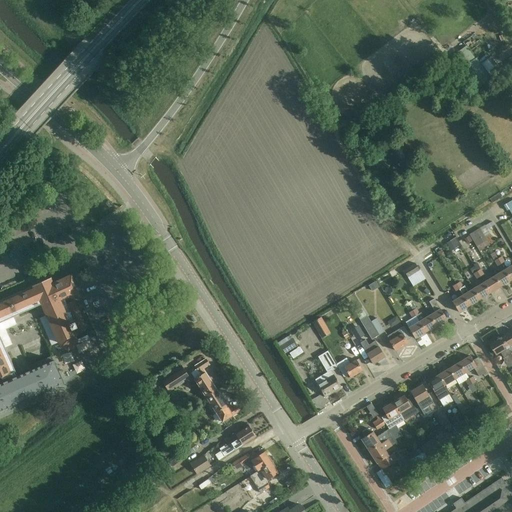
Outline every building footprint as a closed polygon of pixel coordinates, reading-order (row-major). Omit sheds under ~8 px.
[(387,123),(375,130),(382,140),(393,134),(387,123)] [(379,149),(367,155),(370,160),(372,159),(375,163),(384,158),(379,149)] [(511,222),(508,216),(498,222),(504,232),(511,227),(511,222)] [(433,223),(435,229),(446,226),(444,220),(433,223)] [(476,231),(470,235),(477,247),(484,242),(476,231)] [(427,269),(438,264),(434,256),(423,262),(427,269)] [(484,274),(481,269),(477,262),(473,265),(474,266),(477,272),(480,277),(484,274)] [(404,271),(408,277),(412,275),(414,279),(423,274),(420,270),(419,270),(416,264),(404,271)] [(494,277),(501,287),(511,281),(505,271),(494,277)] [(78,292),(71,276),(53,284),(50,279),(34,286),(35,289),(0,304),(0,379),(8,376),(16,372),(0,336),(0,323),(42,305),(59,344),(60,343),(61,347),(68,350),(75,347),(77,341),(75,336),(73,330),(76,328),(78,332),(86,329),(74,302),(67,305),(64,299),(78,292)] [(457,276),(453,279),(456,284),(460,290),(464,296),(470,306),(480,300),(474,289),(469,292),(465,286),(463,287),(457,276)] [(494,277),(484,283),(490,293),(501,287),(494,277)] [(376,281),(370,285),(373,290),(379,286),(376,281)] [(484,283),(474,289),(480,300),(490,293),(484,283)] [(470,306),(464,296),(453,302),(459,312),(470,306)] [(447,320),(434,299),(429,302),(436,312),(430,316),(436,326),(447,320)] [(412,301),(408,303),(413,311),(416,316),(420,322),(426,332),(436,326),(430,316),(425,319),(422,313),(420,314),(412,301)] [(367,315),(359,319),(371,339),(378,334),(371,322),(367,315)] [(329,329),(322,317),(313,322),(320,335),(329,329)] [(377,318),(371,322),(378,334),(384,331),(377,318)] [(416,325),(409,329),(415,339),(426,332),(420,322),(416,325)] [(404,326),(394,333),(387,337),(395,350),(408,343),(407,340),(411,338),(404,326)] [(93,330),(87,333),(90,338),(95,336),(93,330)] [(511,331),(501,338),(511,356),(511,331)] [(511,360),(511,356),(501,338),(489,345),(496,356),(500,353),(503,358),(509,355),(511,360)] [(78,349),(88,344),(87,340),(76,345),(78,349)] [(297,347),(293,340),(281,347),(285,354),(297,347)] [(366,340),(360,343),(364,350),(368,356),(373,364),(385,357),(380,349),(379,347),(375,341),(369,345),(366,340)] [(348,343),(342,347),(345,352),(351,349),(348,343)] [(321,376),(315,380),(318,385),(325,397),(341,387),(335,379),(331,371),(337,368),(328,352),(318,358),(327,373),(321,376)] [(459,363),(466,374),(474,369),(479,377),(483,375),(485,377),(488,375),(478,358),(473,361),(470,356),(459,363)] [(346,358),(336,364),(344,377),(348,374),(350,378),(363,371),(357,360),(349,365),(346,358)] [(206,359),(198,365),(195,366),(198,370),(191,374),(206,397),(217,390),(203,369),(210,364),(206,359)] [(16,372),(8,376),(10,380),(0,384),(0,411),(64,383),(54,360),(18,376),(16,372)] [(449,369),(456,380),(466,374),(459,363),(449,369)] [(189,377),(184,368),(163,381),(168,391),(189,377)] [(438,376),(445,386),(456,380),(449,369),(438,376)] [(438,376),(428,382),(439,401),(450,394),(448,392),(445,386),(438,376)] [(422,385),(410,392),(425,418),(432,414),(428,408),(434,404),(422,385)] [(222,422),(231,417),(240,411),(236,406),(229,410),(217,390),(206,397),(222,422)] [(453,390),(448,392),(450,394),(451,397),(463,416),(467,414),(453,390)] [(404,396),(393,402),(404,421),(405,420),(401,413),(411,407),(404,396)] [(404,421),(393,402),(382,409),(386,415),(382,418),(383,419),(382,419),(386,424),(389,430),(396,426),(404,421)] [(172,403),(165,405),(167,411),(174,410),(172,403)] [(443,412),(437,416),(445,429),(451,425),(443,412)] [(374,424),(377,429),(386,424),(382,419),(374,424)] [(463,428),(456,433),(461,440),(473,432),(465,420),(460,423),(463,428)] [(225,457),(229,455),(245,445),(244,443),(256,436),(249,426),(236,435),(238,439),(225,448),(224,446),(220,449),(225,457)] [(389,430),(393,437),(395,439),(402,435),(396,426),(389,430)] [(361,440),(369,452),(393,437),(389,430),(376,438),(373,432),(372,432),(370,429),(367,429),(362,433),(365,437),(361,440)] [(397,460),(393,453),(389,456),(386,451),(397,443),(395,439),(393,437),(369,452),(377,464),(380,462),(384,468),(382,469),(382,470),(397,460)] [(434,438),(420,447),(429,461),(443,451),(434,438)] [(198,448),(193,442),(181,451),(186,457),(198,448)] [(186,457),(181,451),(167,462),(171,467),(186,457)] [(255,464),(259,471),(271,463),(265,453),(260,456),(259,454),(252,459),(249,454),(240,460),(246,470),(255,464)] [(420,456),(410,462),(415,470),(419,468),(423,466),(428,462),(425,456),(423,453),(420,456)] [(190,465),(196,475),(211,466),(204,456),(190,465)] [(222,458),(215,460),(217,467),(224,465),(222,458)] [(251,492),(254,498),(270,487),(267,482),(274,478),(273,476),(278,473),(271,463),(259,471),(254,474),(261,485),(251,492)] [(392,484),(387,475),(380,479),(385,488),(392,484)] [(450,511),(500,511),(505,509),(502,505),(508,501),(511,505),(511,504),(511,488),(507,481),(505,482),(502,477),(466,501),(463,497),(452,505),(455,509),(450,511)] [(209,479),(202,484),(206,489),(213,485),(209,479)]
